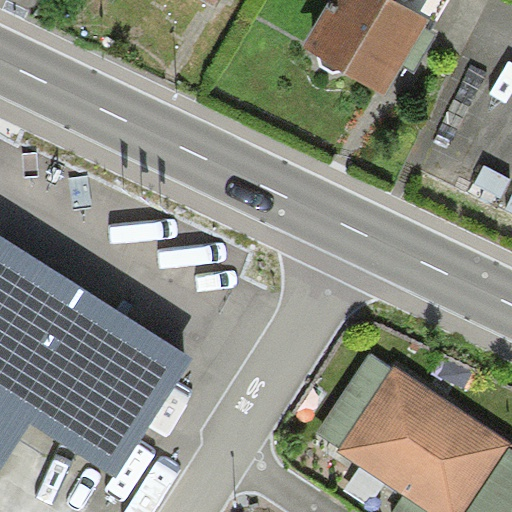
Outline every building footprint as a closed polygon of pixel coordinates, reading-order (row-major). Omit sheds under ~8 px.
[(200,0),(217,10),(223,0),(200,0)] [(413,51),(429,25),(385,0),(332,0),(302,53),(384,101),(413,51)] [(182,363),(0,247),(0,457),(29,413),(114,468),(182,363)] [(340,450),(395,369),(372,356),(318,435),(340,450)] [(511,446),(395,369),(340,450),(338,454),(403,498),(421,510),(424,511),(467,511),(510,450),(511,446)] [(511,511),(511,451),(510,450),(467,511),(511,511)] [(424,511),(421,510),(403,498),(393,511),(424,511)]
